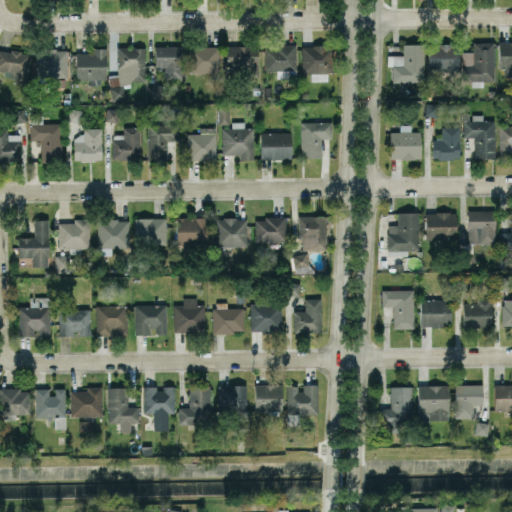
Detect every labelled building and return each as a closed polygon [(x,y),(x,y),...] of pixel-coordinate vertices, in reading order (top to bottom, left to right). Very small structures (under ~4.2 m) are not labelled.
[(511,41),(498,41),(498,67),(503,67),(503,76),(511,76),(511,41)] [(462,51),(461,81),(471,81),(471,86),(483,86),(483,80),(494,80),(494,42),(473,42),(473,52),(462,51)] [(423,43),(402,43),(402,55),(387,55),(387,65),(392,65),(392,82),(424,81),(423,43)] [(427,44),(428,71),(457,70),(457,43),(427,44)] [(295,44),(264,44),(264,71),(296,70),(295,44)] [(301,46),(302,73),(330,72),(329,44),(301,46)] [(155,46),(155,67),(165,66),(165,79),(183,79),(182,45),(155,46)] [(258,76),(257,45),(226,46),(226,66),(246,65),(246,76),(258,76)] [(144,46),(117,47),(117,77),(110,77),(110,100),(124,99),(124,81),(145,81),(144,46)] [(218,73),(219,46),(189,46),(189,72),(218,73)] [(106,48),(92,47),(92,52),(75,52),(75,79),(105,79),(106,48)] [(32,53),(0,48),(0,74),(28,79),(32,53)] [(66,48),(36,49),(37,77),(67,76),(66,48)] [(162,84),(148,86),(149,99),(163,98),(162,84)] [(439,104),(425,103),(424,115),(438,116),(439,104)] [(218,107),(218,123),(229,123),(228,107),(218,107)] [(68,120),(80,121),(81,109),(68,108),(68,120)] [(105,121),(116,121),(117,109),(106,108),(105,121)] [(13,122),(25,121),(24,109),(12,110),(13,122)] [(474,158),(495,158),(494,120),(483,120),(482,114),(472,114),(472,119),(462,120),(462,137),(473,137),(474,158)] [(221,154),(240,154),(239,159),(253,159),(253,127),(243,127),(243,121),(232,121),(232,127),(222,127),(221,154)] [(331,121),(300,121),(300,157),(321,157),(320,138),(331,138),(331,121)] [(30,139),(41,140),(40,159),(61,160),(61,123),(30,123),(30,139)] [(147,124),(147,161),(167,161),(167,140),(178,140),(178,124),(147,124)] [(390,131),(390,159),(420,158),(420,131),(410,131),(410,124),(400,124),(400,131),(390,131)] [(511,124),(498,125),(498,158),(511,157),(511,146),(511,145),(511,124)] [(140,160),(141,127),(123,126),(123,138),(112,138),(111,159),(140,160)] [(431,158),(459,159),(459,126),(441,126),(441,138),(432,138),(431,158)] [(101,128),(83,127),(83,135),(73,135),(73,160),(101,161),(101,128)] [(215,127),(199,127),(199,133),(186,133),(187,159),(216,159),(215,127)] [(8,129),(0,128),(0,160),(19,161),(19,134),(7,134),(8,129)] [(260,159),(291,158),(290,131),(260,132),(260,159)] [(467,210),(467,243),(495,242),(494,209),(467,210)] [(499,248),(511,248),(511,209),(510,210),(511,232),(499,232),(499,248)] [(425,212),(425,239),(456,238),(455,211),(425,212)] [(418,212),(396,212),(397,224),(387,224),(387,255),(407,255),(407,250),(418,250),(418,212)] [(297,216),(297,238),(301,238),(302,249),(326,249),(325,215),(297,216)] [(176,246),(207,245),(207,216),(175,217),(176,246)] [(254,217),(255,241),(286,241),(285,216),(254,217)] [(58,248),(90,247),(89,217),(73,218),(73,222),(57,222),(58,248)] [(166,243),(166,217),(134,217),(134,243),(166,243)] [(215,246),(247,245),(245,217),(214,218),(215,246)] [(47,219),(33,219),(34,236),(17,237),(18,257),(31,257),(31,266),(48,266),(47,219)] [(128,247),(128,219),(97,219),(97,254),(110,254),(110,247),(128,247)] [(294,273),(310,271),(308,253),(292,255),(294,273)] [(69,254),(54,255),(54,273),(69,272),(69,254)] [(495,287),(506,289),(508,277),(496,276),(495,287)] [(455,287),(466,290),(469,280),(458,277),(455,287)] [(299,283),(287,282),(286,294),(299,294),(299,283)] [(413,289),(381,289),(382,306),(392,306),(393,328),(413,327),(413,289)] [(511,293),(511,299),(502,299),(502,324),(511,324),(511,293)] [(173,331),(204,331),(204,304),(196,304),(196,297),(183,297),(183,304),(173,304),(173,331)] [(321,331),(320,298),(304,298),(304,310),(293,311),(293,332),(321,331)] [(462,327),(490,327),(490,298),(476,298),(476,303),(463,302),(462,327)] [(420,299),(420,325),(450,326),(450,299),(420,299)] [(250,331),(281,330),(281,303),(250,304),(250,331)] [(134,334),(151,333),(166,333),(166,304),(134,304),(134,334)] [(212,332),(243,331),(243,307),(226,308),(226,304),(212,304),(212,332)] [(96,305),(95,334),(113,335),(126,335),(127,305),(96,305)] [(17,335),(49,336),(50,306),(18,306),(17,335)] [(89,308),(58,309),(59,336),(90,335),(89,308)] [(511,383),(494,383),(493,410),(511,410),(511,383)] [(218,384),(218,410),(246,410),(246,384),(218,384)] [(254,411),(281,411),(281,384),(254,384),(254,411)] [(287,414),(317,413),(317,384),(300,384),(286,384),(287,414)] [(417,385),(418,420),(448,419),(447,384),(417,385)] [(473,417),(473,404),(482,404),(482,384),(454,384),(454,418),(473,417)] [(142,387),(143,413),(152,412),(153,430),(168,429),(167,410),(174,410),(174,385),(162,385),(162,387),(142,387)] [(209,386),(189,385),(188,407),(178,407),(178,423),(209,424),(209,386)] [(108,422),(119,422),(119,432),(130,431),(130,422),(139,422),(139,406),(127,406),(126,386),(107,387),(108,422)] [(410,386),(389,386),(390,408),(379,408),(379,423),(389,423),(389,432),(399,431),(399,421),(410,421),(410,386)] [(0,387),(0,388),(1,420),(15,419),(15,414),(30,413),(29,390),(20,391),(20,387),(0,387)] [(34,416),(64,417),(64,388),(52,388),(34,388),(34,416)] [(101,388),(70,389),(70,416),(102,416),(101,388)] [(96,420),(81,420),(81,429),(95,429),(96,420)] [(488,423),(476,421),(474,433),(486,434),(488,423)]
